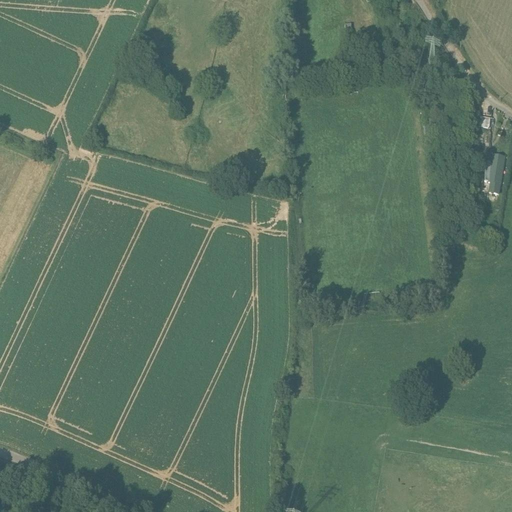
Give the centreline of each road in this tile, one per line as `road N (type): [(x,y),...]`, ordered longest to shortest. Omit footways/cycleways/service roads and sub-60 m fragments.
road 1 (unclassified): [(418,0),(458,68),(511,115)]
road 2 (unclassified): [(126,511),(0,456)]
